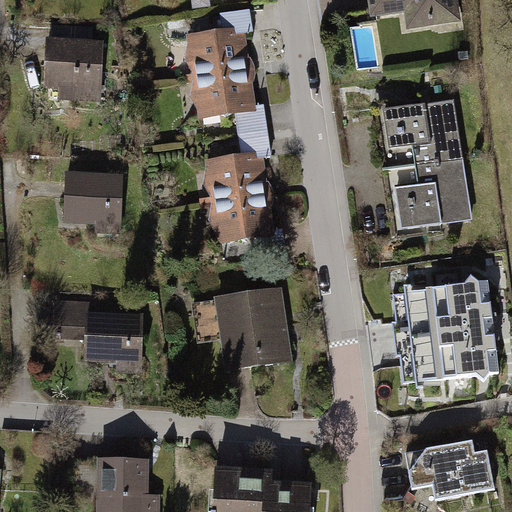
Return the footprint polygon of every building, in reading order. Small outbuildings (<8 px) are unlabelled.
[(372,0),(375,13),(425,6),(427,22),(455,18),(452,0),(372,0)] [(208,38),(191,41),(192,51),(187,52),(185,61),(189,69),(195,68),(196,78),(246,72),(241,34),(252,33),(248,12),(221,15),(224,36),(222,36),(215,33),(208,38)] [(101,45),(47,43),(45,87),(77,88),(76,99),(99,100),(101,45)] [(196,78),(198,89),(192,90),(191,99),(195,106),(201,106),(202,116),(221,114),(228,117),(234,112),(236,112),(239,136),(266,132),(262,107),(252,108),(246,72),(196,78)] [(382,113),(391,171),(462,160),(453,102),(382,113)] [(208,193),(214,193),(215,203),(265,196),(259,159),(270,157),(266,132),(239,136),(243,160),(241,160),(234,157),(228,162),(210,165),(211,176),(206,177),(204,186),(208,193)] [(471,219),(462,160),(391,171),(400,230),(471,219)] [(120,179),(66,177),(65,221),(119,223),(120,179)] [(215,203),(217,214),(211,214),(210,224),(214,231),(219,231),(221,241),(238,239),(247,242),(253,237),(254,236),(256,251),(284,247),(281,231),(270,232),(265,196),(215,203)] [(465,286),(411,292),(422,383),(476,377),(484,383),(490,375),(498,374),(488,283),(479,284),(471,278),(465,286)] [(279,291),(226,299),(232,338),(223,339),(228,370),(290,361),(279,291)] [(89,304),(56,303),(55,327),(87,328),(86,360),(140,361),(141,317),(89,316),(89,304)] [(464,445),(406,456),(413,490),(433,487),(436,501),(494,490),(488,459),(467,463),(464,445)] [(144,462),(103,461),(103,465),(74,465),(73,497),(101,497),(100,511),(155,511),(156,497),(144,497),(144,462)] [(245,474),(217,472),(214,511),(308,511),(309,488),(279,486),(279,491),(270,490),(271,477),(245,476),(245,474)]
